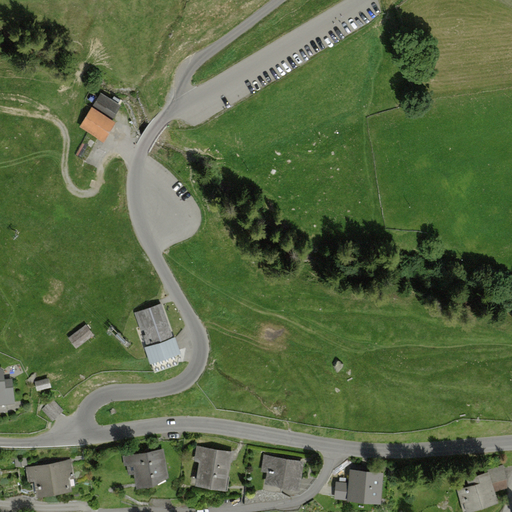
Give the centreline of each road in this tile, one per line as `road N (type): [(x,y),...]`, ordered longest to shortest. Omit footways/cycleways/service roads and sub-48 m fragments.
road 1 (unclassified): [(89,428),(87,407),(97,398),(145,392),(192,366),(195,334),(143,225),(136,167),(193,65),(277,0)]
road 2 (unclassified): [(329,444),(207,423),(102,436),(89,428)]
road 3 (track): [(139,156),(103,149),(100,184),(80,193),(65,177),(67,129),(0,107)]
road 4 (residential): [(154,511),(291,500),(315,486),(329,444)]
road 5 (unclassified): [(511,442),(329,444)]
